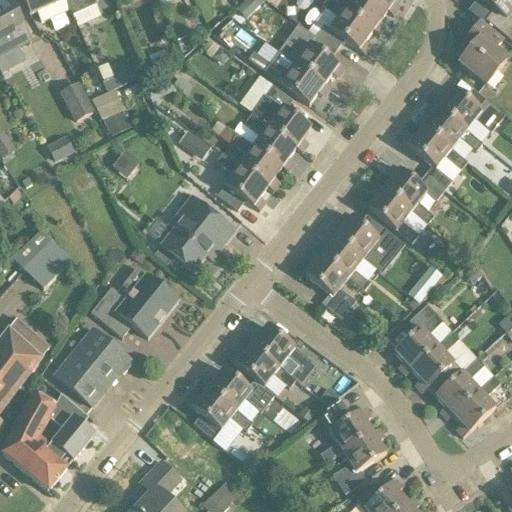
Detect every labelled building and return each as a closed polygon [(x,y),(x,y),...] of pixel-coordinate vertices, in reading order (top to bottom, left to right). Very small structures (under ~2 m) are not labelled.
[(0,60),(17,51),(10,37),(23,30),(6,0),(2,0),(0,1),(0,60)] [(20,0),(29,18),(65,3),(63,0),(20,0)] [(63,0),(65,3),(72,19),(96,9),(91,0),(63,0)] [(365,0),(348,0),(352,2),(344,13),(344,14),(373,35),(372,35),(379,39),(382,35),(380,34),(383,30),(379,27),(387,16),(387,15),(365,0)] [(393,20),(396,16),(394,14),(397,10),(393,7),(398,0),(365,0),(387,15),(387,16),(393,20)] [(484,25),(506,42),(511,47),(511,46),(511,0),(476,0),(493,14),(484,25)] [(238,12),(246,21),(258,10),(250,1),(238,12)] [(327,2),(321,10),(324,12),(308,34),(315,39),(336,54),(344,44),(364,59),(367,55),(366,53),(369,49),(365,46),(372,35),(373,35),(344,14),(344,13),(327,1),(327,2)] [(232,49),(243,29),(233,23),(222,44),(232,49)] [(459,67),(486,89),(506,64),(494,54),(502,43),(480,25),(461,48),(469,54),(459,67)] [(178,48),(191,43),(187,35),(174,40),(178,48)] [(300,60),(284,48),(278,56),(294,69),(294,68),(323,90),(323,89),(331,79),(336,82),(338,78),(340,79),(344,74),(329,64),(336,54),(315,39),(300,60)] [(271,51),(278,56),(284,48),(277,43),(271,51)] [(229,58),(220,51),(213,61),(223,68),(229,58)] [(294,68),(294,69),(278,56),(269,67),(263,76),(309,109),(317,98),(321,101),(324,97),(326,98),(329,94),(323,89),(323,90),(294,68)] [(125,88),(121,77),(113,81),(108,69),(97,74),(107,96),(125,88)] [(147,79),(140,82),(144,93),(151,90),(147,79)] [(178,80),(172,89),(186,100),(192,91),(178,80)] [(94,116),(78,86),(59,97),(75,126),(94,116)] [(303,152),(306,147),(302,144),(310,133),(285,114),(292,105),(272,90),(258,108),(250,119),(267,131),(266,131),(296,153),(302,157),(305,153),(303,152)] [(479,145),(467,135),(475,125),(487,135),(490,137),(504,119),(485,103),(477,113),(453,93),(444,105),(440,101),(437,105),(435,104),(432,108),(437,113),(479,145)] [(94,103),(102,123),(123,114),(114,94),(94,103)] [(482,147),(479,145),(437,113),(429,124),(425,120),(422,124),(420,123),(416,127),(422,132),(423,131),(451,154),(459,143),(475,156),(482,147)] [(123,114),(102,123),(111,140),(131,131),(123,114)] [(288,164),(296,153),(266,131),(267,131),(250,119),(244,127),(261,139),(252,150),(252,151),(282,172),(281,172),(287,177),(290,172),(289,171),(292,167),(288,164)] [(235,138),(225,131),(219,139),(229,147),(235,138)] [(432,170),(424,180),(444,195),(451,185),(435,173),(444,162),(460,174),(467,166),(451,154),(423,131),(422,132),(414,142),(410,139),(406,143),(405,141),(401,146),(432,170)] [(15,154),(3,135),(0,137),(0,159),(2,162),(15,154)] [(179,148),(189,155),(198,143),(188,135),(179,148)] [(273,196),(276,192),(275,190),(278,186),(273,183),(281,172),(282,172),(252,151),(252,150),(236,138),(230,147),(246,159),(238,170),(267,191),(267,192),(273,196)] [(55,165),(76,157),(70,139),(48,146),(55,165)] [(115,168),(128,179),(138,167),(125,156),(115,168)] [(259,202),(267,192),(267,191),(238,170),(222,158),(216,166),(232,178),(224,190),(223,190),(217,200),(237,215),(244,205),(259,215),(262,211),(260,210),(264,206),(259,202)] [(433,221),(426,215),(417,208),(426,197),(436,205),(444,195),(424,180),(416,189),(392,170),(389,174),(390,175),(387,179),(391,183),(383,193),(411,216),(410,216),(426,229),(433,221)] [(24,191),(32,188),(29,182),(22,184),(24,191)] [(402,227),(410,216),(411,216),(383,193),(377,188),(373,193),(375,194),(372,198),(376,202),(367,213),(411,248),(418,239),(402,227)] [(174,234),(160,251),(192,276),(212,252),(217,256),(234,236),(191,202),(169,229),(174,234)] [(343,230),(335,240),(335,241),(363,263),(363,264),(378,276),(385,268),(369,256),(385,235),(366,219),(358,228),(344,217),(341,222),(342,223),(339,227),(343,230)] [(24,274),(50,245),(40,235),(13,263),(24,274)] [(328,249),(320,259),(320,260),(348,282),(348,283),(363,295),(370,287),(354,274),(363,264),(363,263),(335,241),(335,240),(329,236),(326,240),(327,242),(324,245),(328,249)] [(50,245),(24,274),(44,292),(70,263),(50,245)] [(141,267),(147,258),(138,250),(131,259),(141,267)] [(320,260),(320,259),(314,255),(311,259),(312,260),(309,264),(313,268),(304,279),(329,299),(321,308),(341,324),(355,306),(339,293),(348,283),(348,282),(320,260)] [(473,270),(464,278),(474,288),(483,280),(473,270)] [(419,285),(429,293),(441,280),(436,275),(430,271),(419,285)] [(441,279),(445,275),(440,271),(436,275),(441,279)] [(117,339),(127,327),(147,343),(177,306),(174,303),(174,299),(168,294),(163,295),(136,272),(116,297),(111,292),(90,318),(117,339)] [(426,309),(407,326),(416,335),(393,357),(403,367),(399,370),(403,374),(401,376),(405,380),(410,375),(436,350),(426,340),(441,326),(426,309)] [(511,317),(511,316),(500,327),(508,335),(511,330),(511,317)] [(0,416),(50,350),(17,322),(0,344),(0,416)] [(244,345),(250,350),(251,350),(279,372),(288,361),(303,374),(310,366),(266,331),(257,341),(253,338),(250,342),(248,341),(244,345)] [(129,364),(92,334),(54,380),(91,411),(129,364)] [(434,385),(442,394),(443,394),(461,377),(461,376),(460,377),(453,368),(443,357),(458,343),(451,336),(436,350),(410,375),(420,385),(416,388),(419,392),(417,393),(421,397),(434,385)] [(462,374),(477,361),(460,342),(446,355),(462,374)] [(251,350),(250,350),(242,360),(238,357),(235,361),(233,360),(230,364),(254,384),(264,391),(273,380),(289,393),(295,384),(279,372),(251,350)] [(478,394),(477,394),(468,384),(483,370),(476,362),(461,377),(443,394),(442,394),(435,401),(444,411),(440,415),(444,419),(442,420),(446,424),(452,419),(451,419),(478,394)] [(235,415),(236,415),(244,404),(260,417),(274,399),(264,391),(254,384),(247,392),(223,373),(214,385),(209,381),(206,385),(204,384),(201,388),(207,393),(235,415)] [(492,380),(477,394),(478,394),(451,419),(452,419),(461,429),(457,433),(460,436),(459,438),(462,442),(495,412),(485,401),(499,388),(492,380)] [(252,427),(236,415),(235,415),(207,393),(199,404),(195,400),(191,404),(190,403),(186,407),(200,419),(193,428),(213,444),(229,423),(245,436),(252,427)] [(319,403),(327,410),(338,402),(327,393),(319,403)] [(94,439),(81,429),(87,422),(92,425),(93,425),(61,400),(55,407),(54,407),(51,411),(33,399),(12,437),(2,459),(47,497),(66,473),(64,471),(69,464),(72,466),(94,439)] [(271,420),(291,433),(300,419),(280,406),(271,420)] [(314,417),(304,410),(298,417),(308,424),(314,417)] [(372,437),(365,426),(369,423),(367,419),(368,417),(365,413),(359,417),(359,416),(350,422),(344,412),(323,425),(329,436),(337,448),(319,459),(325,468),(342,457),(372,437)] [(378,433),(372,437),(342,457),(349,468),(332,479),(345,498),(366,485),(359,475),(385,458),(378,446),(382,443),(380,439),(381,438),(378,433)] [(176,511),(159,495),(174,478),(161,466),(140,488),(150,497),(135,511),(176,511)] [(400,511),(407,507),(406,506),(397,496),(401,493),(398,489),(399,488),(395,484),(382,495),(374,487),(355,504),(363,511),(400,511)] [(203,511),(211,511),(231,491),(225,485),(201,509),(203,511)] [(231,491),(211,511),(227,511),(231,509),(230,508),(239,499),(231,491)] [(400,511),(415,511),(417,511),(414,507),(416,505),(412,501),(406,506),(407,507),(400,511)]
